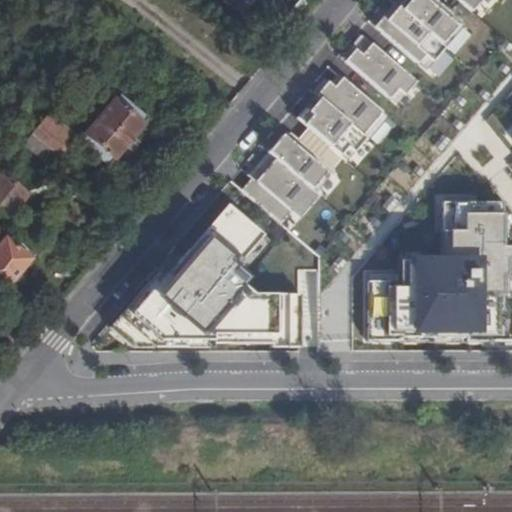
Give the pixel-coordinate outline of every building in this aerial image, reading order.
[(210,0),(236,22),(252,2),(254,0),(210,0)] [(390,25),(382,34),(426,72),(445,49),(465,27),(433,0),(405,0),(404,2),(398,9),(391,18),(386,23),(390,25)] [(456,0),(472,14),(483,0),(456,0)] [(417,84),(365,40),(357,49),(346,62),(397,106),(417,84)] [(109,80),(95,67),(86,78),(100,90),(109,80)] [(317,120),(309,129),(348,162),(367,139),(369,141),(388,118),(348,84),(340,93),(328,83),(323,90),(317,97),(307,108),(305,110),(317,120)] [(146,121),(120,98),(115,103),(113,100),(84,134),(87,136),(81,144),(108,168),(128,143),(146,121)] [(76,140),(49,116),(34,132),(61,157),(76,140)] [(253,179),(243,191),(282,224),(311,190),(317,193),(336,172),(291,134),(279,150),(272,157),(268,153),(262,161),(249,176),(253,179)] [(24,196),(0,174),(0,215),(4,219),(24,196)] [(56,199),(38,182),(33,187),(50,204),(56,199)] [(400,282),(368,282),(368,341),(401,341),(402,338),(467,338),(467,341),(511,341),(511,295),(507,295),(507,270),(511,269),(511,215),(503,215),(503,202),(443,202),(443,233),(448,233),(449,261),(443,261),(400,261),(400,282)] [(301,341),(301,294),(253,294),(243,286),(249,280),(236,269),(265,235),(234,209),(196,253),(191,249),(184,257),(180,263),(186,268),(175,281),(169,275),(166,273),(163,277),(120,327),(136,341),(214,341),(214,335),(271,335),(271,341),(301,341)] [(25,273),(0,251),(0,250),(0,302),(9,291),(25,273)] [(176,266),(169,275),(175,281),(186,268),(180,263),(176,266)]
